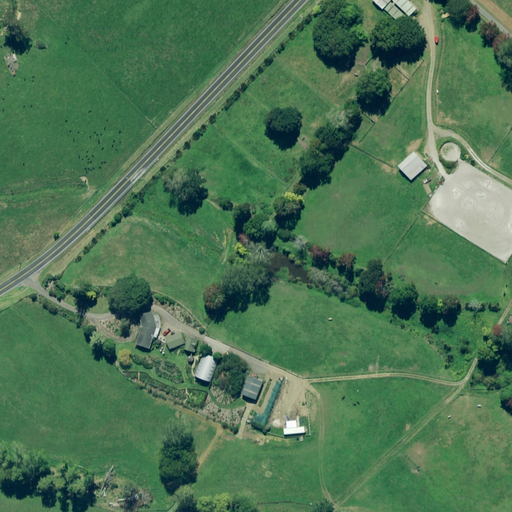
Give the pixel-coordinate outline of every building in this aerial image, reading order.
[(392,0),(373,0),(384,9),(392,0)] [(417,9),(407,0),(395,0),(394,1),(410,16),(417,9)] [(409,19),(393,3),(386,10),(402,26),(409,19)] [(459,147),(458,145),(456,144),(455,143),(453,142),(451,142),(449,142),(447,142),(446,143),(444,144),(443,145),(441,146),(440,148),(440,150),(439,151),(439,153),(440,155),(440,157),(441,158),(443,160),(444,161),(446,162),(447,163),(449,163),(451,163),(453,163),(455,162),(456,161),(458,160),(459,158),(460,157),(460,155),(461,153),(461,151),(460,150),(460,148),(459,147)] [(428,166),(415,152),(400,166),(412,180),(428,166)] [(507,265),(511,257),(511,191),(461,158),(426,210),(507,265)] [(437,169),(434,166),(424,179),(426,181),(437,169)] [(138,345),(151,349),(154,337),(159,338),(162,329),(160,315),(155,316),(155,313),(142,315),(143,326),(138,345)] [(186,344),(182,333),(167,339),(171,350),(186,344)] [(199,340),(189,338),(186,350),(196,352),(199,340)] [(221,360),(204,354),(196,376),(212,383),(221,360)] [(264,382),(250,376),(243,395),(257,400),(264,382)]
